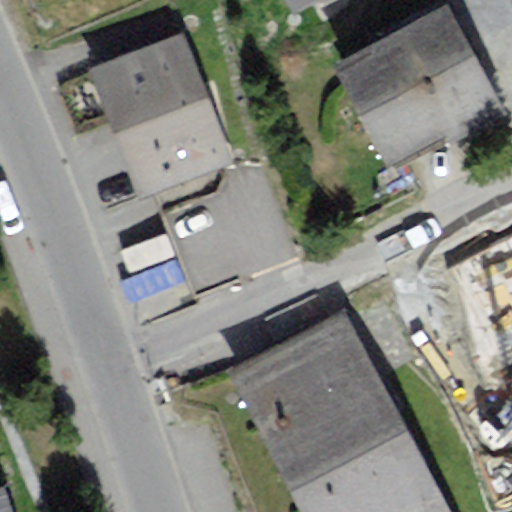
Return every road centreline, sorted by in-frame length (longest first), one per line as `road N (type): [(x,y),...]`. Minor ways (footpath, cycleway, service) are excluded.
road 1 (residential): [(105,370),(324,278),(511,185)]
road 2 (residential): [(0,105),(105,370)]
road 3 (residential): [(105,370),(151,511)]
